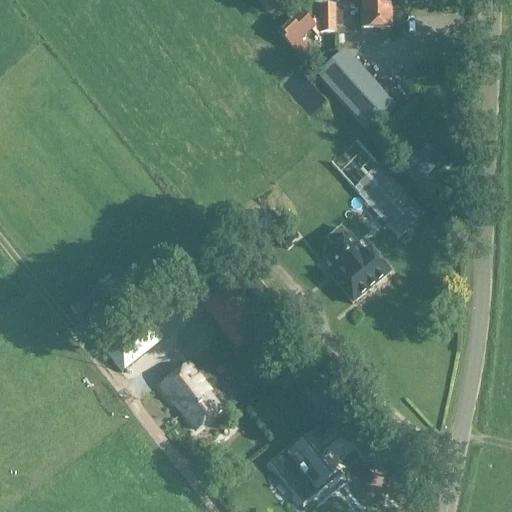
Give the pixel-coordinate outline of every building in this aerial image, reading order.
[(271,0),(257,0),(255,2),(267,16),(278,6),(271,0)] [(339,0),(340,0),(361,1),(361,30),(390,29),(390,0),(339,0)] [(309,7),(301,14),(298,12),(277,33),(298,56),(306,48),(300,42),(314,28),(311,25),(318,20),(318,37),(337,37),(337,27),(341,27),(341,15),(336,15),(336,7),(309,7)] [(393,107),(344,52),(315,78),(365,133),(393,107)] [(424,217),(356,142),(330,166),(389,230),(384,235),(396,248),(401,243),(399,240),(424,217)] [(440,160),(425,147),(403,172),(418,185),(440,160)] [(340,230),(327,240),(335,249),(325,258),(339,275),(333,280),(333,279),(331,281),(333,282),(351,304),(352,306),(354,304),(353,304),(388,275),(389,276),(390,274),(389,273),(371,251),(370,249),(368,251),(363,255),(349,238),(347,239),(340,230)] [(236,352),(270,325),(243,290),(241,291),(218,262),(185,288),(236,352)] [(243,290),(270,325),(289,349),(313,330),(267,271),(243,290)] [(138,308),(134,303),(125,290),(121,293),(109,278),(69,308),(94,342),(138,308)] [(102,349),(122,374),(162,342),(143,317),(102,349)] [(340,382),(317,354),(303,366),(325,393),(340,382)] [(189,365),(159,388),(173,408),(175,406),(194,432),(221,412),(206,392),(208,391),(189,365)] [(284,378),(294,390),(310,378),(300,365),(284,378)] [(310,378),(294,390),(313,415),(329,402),(310,378)] [(319,444),(314,438),(289,457),(316,491),(326,483),(331,485),(338,480),(337,474),(341,471),(334,463),(352,448),(337,429),(319,444)]
